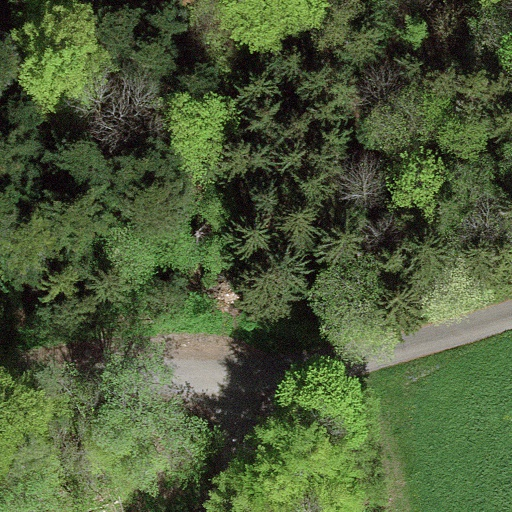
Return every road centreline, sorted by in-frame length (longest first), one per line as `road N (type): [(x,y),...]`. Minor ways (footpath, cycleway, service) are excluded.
road 1 (unclassified): [(511,315),(297,366),(0,400)]
road 2 (track): [(297,366),(256,436),(234,511)]
